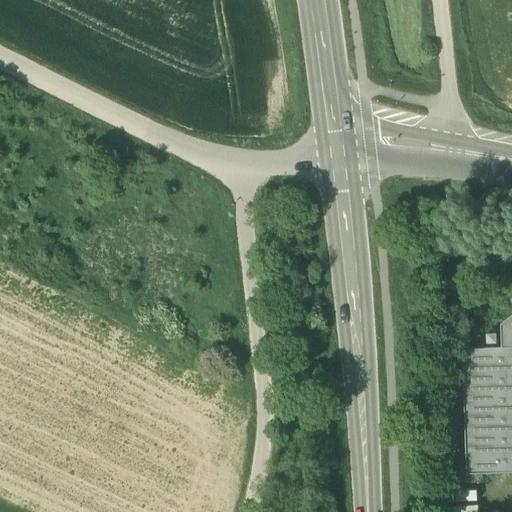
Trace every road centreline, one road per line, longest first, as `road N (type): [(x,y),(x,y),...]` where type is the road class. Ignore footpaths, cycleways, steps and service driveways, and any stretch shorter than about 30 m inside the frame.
road 1 (secondary): [(335,145),(368,511)]
road 2 (track): [(243,161),(266,403),(252,511)]
road 3 (secondary): [(511,162),(380,142),(335,145)]
road 4 (track): [(446,0),(454,150)]
road 5 (secondary): [(335,145),(312,0)]
